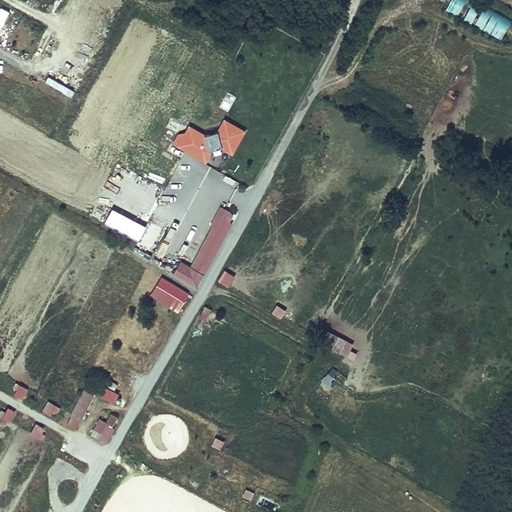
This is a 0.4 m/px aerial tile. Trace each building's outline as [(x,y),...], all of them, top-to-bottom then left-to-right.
[(446,0),(442,10),(508,42),(511,33),(511,20),(470,0),(446,0)] [(0,30),(10,12),(1,7),(0,9),(0,30)] [(172,145),(208,163),(213,153),(219,156),(223,150),(235,156),(247,130),(224,119),(215,137),(189,125),(184,135),(178,132),(172,145)] [(202,290),(235,213),(219,206),(193,267),(180,261),(173,278),(202,290)] [(225,270),(218,282),(229,288),(236,276),(225,270)] [(162,276),(150,295),(178,313),(190,295),(162,276)] [(282,318),(286,310),(277,305),(272,314),(282,318)] [(204,306),(199,318),(206,322),(212,309),(204,306)] [(334,334),(328,348),(355,360),(358,353),(351,350),(355,343),(334,334)] [(322,380),(330,387),(341,374),(333,367),(322,380)] [(11,393),(24,399),(29,389),(17,382),(11,393)] [(116,403),(119,392),(102,387),(99,397),(116,403)] [(82,389),(68,425),(79,430),(93,394),(82,389)] [(55,418),(60,406),(48,401),(43,412),(55,418)] [(10,423),(16,412),(7,407),(1,418),(10,423)] [(106,422),(99,418),(90,436),(107,444),(120,418),(110,413),(106,422)] [(29,435),(38,439),(44,428),(35,423),(29,435)] [(211,446),(221,450),(225,441),(216,437),(211,446)] [(251,501),(254,493),(246,490),(242,498),(251,501)]
